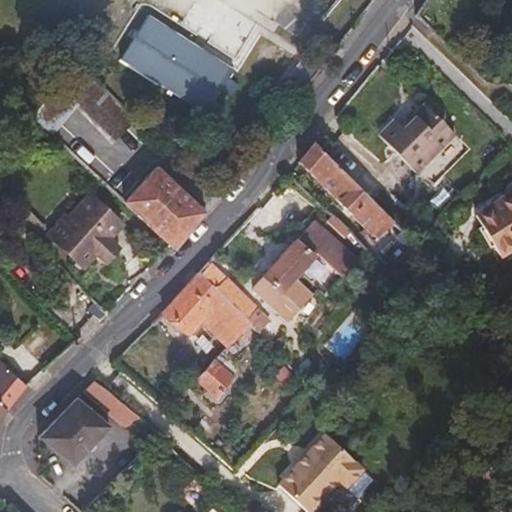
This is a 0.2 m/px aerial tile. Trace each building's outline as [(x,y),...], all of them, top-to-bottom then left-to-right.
[(212,102),(233,69),(148,15),(119,60),(204,114),(214,120),(221,108),(212,102)] [(298,99),(325,65),(307,52),(281,85),(298,99)] [(136,120),(76,60),(56,84),(78,105),(116,141),(136,120)] [(52,136),(78,105),(56,84),(30,116),(52,136)] [(417,175),(456,135),(424,103),(401,126),(394,118),(377,135),(417,175)] [(389,217),(315,143),(298,163),(371,235),(372,233),(389,217)] [(174,251),(206,213),(203,211),(156,166),(123,203),(174,251)] [(130,188),(110,170),(102,178),(122,197),(130,188)] [(500,257),(511,249),(511,191),(474,214),(500,257)] [(110,239),(123,224),(90,194),(70,217),(65,213),(47,232),(46,234),(53,240),(83,268),(96,253),(108,264),(121,249),(110,239)] [(377,238),(394,222),(389,217),(372,233),(377,238)] [(53,240),(46,234),(47,232),(33,219),(23,228),(44,250),(53,240)] [(357,259),(314,221),(252,288),(284,318),(309,292),(294,278),(316,254),(342,276),(357,259)] [(252,325),(215,289),(199,273),(164,311),(187,335),(197,325),(201,329),(204,325),(227,349),(252,325)] [(269,321),(226,278),(215,289),(252,325),(258,332),(269,321)] [(216,360),(196,381),(214,399),(235,378),(216,360)] [(0,418),(6,412),(27,386),(0,361),(0,418)] [(129,410),(93,382),(84,392),(119,423),(129,410)] [(109,427),(76,399),(38,438),(72,465),(109,427)] [(144,421),(129,410),(119,423),(134,436),(144,421)] [(324,433),(276,484),(305,511),(317,511),(325,503),(325,496),(338,481),(356,497),(373,479),(324,433)]
